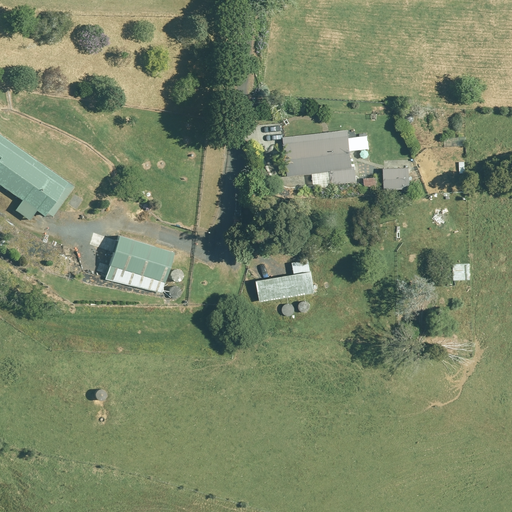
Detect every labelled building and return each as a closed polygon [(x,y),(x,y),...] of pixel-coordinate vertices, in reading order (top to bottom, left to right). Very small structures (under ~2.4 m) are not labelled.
[(291,177),(330,172),(332,185),(356,182),(350,131),(286,138),(291,177)] [(0,183),(23,199),(16,210),(30,220),(37,210),(47,216),(48,214),(53,217),(74,187),(0,135),(0,183)] [(384,168),(384,189),(409,189),(409,168),(384,168)] [(120,236),(107,277),(161,295),(175,254),(120,236)] [(315,272),(311,273),(309,261),(295,263),(297,275),(257,281),(260,302),(318,293),(315,272)] [(452,265),(453,281),(471,280),(470,264),(452,265)] [(181,281),(183,280),(184,278),(185,276),(185,274),(184,272),(182,270),(180,269),(178,269),(176,270),(174,271),(173,272),(172,274),(172,276),(173,278),(174,280),(175,281),(177,282),(179,282),(181,281)] [(177,297),(178,296),(180,294),(180,292),(180,290),(179,288),(178,287),(176,286),(174,285),(172,286),(170,287),(168,288),(168,290),(167,292),(168,294),(169,296),(171,297),(173,298),(175,298),(177,297)] [(310,312),(312,311),(313,309),(313,307),(313,305),(312,303),(311,302),(309,301),(307,300),(305,301),(303,302),(302,303),(301,305),(301,307),(301,309),(302,311),(304,312),(306,313),(308,313),(310,312)] [(293,316),(295,314),(296,313),(296,310),(296,308),(295,306),(294,305),(292,304),(290,304),(288,304),(286,305),(284,307),(284,309),(284,311),(284,313),(285,314),(287,316),(289,316),(291,316),(293,316)] [(105,400),(107,398),(108,397),(108,395),(108,392),(107,391),(106,389),(104,388),(102,388),(100,388),(98,389),(97,391),(96,393),(96,395),(96,397),(97,398),(99,400),(101,400),(103,400),(105,400)]
